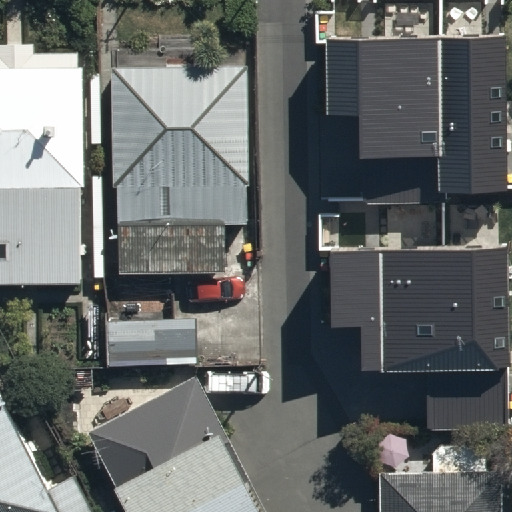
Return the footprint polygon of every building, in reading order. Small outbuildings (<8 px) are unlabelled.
[(504,36),(324,38),(326,204),(438,203),(438,190),(506,189),(504,36)] [(0,279),(81,278),(80,180),(88,180),(86,47),(37,47),(36,37),(0,38),(0,279)] [(167,61),(113,61),(114,180),(119,180),(120,270),(228,269),(227,220),(250,220),(249,59),(197,59),(197,53),(167,53),(167,61)] [(506,246),(330,251),(332,327),(360,326),(362,372),(426,371),(427,428),(511,426),(506,246)] [(197,358),(197,313),(107,315),(108,360),(197,358)] [(268,511),(196,373),(88,429),(131,511),(268,511)] [(0,511),(96,511),(74,472),(54,483),(0,385),(0,511)] [(503,511),(503,467),(380,468),(380,511),(503,511)]
